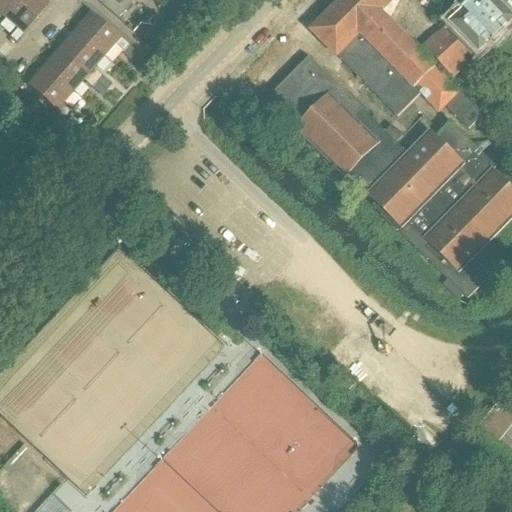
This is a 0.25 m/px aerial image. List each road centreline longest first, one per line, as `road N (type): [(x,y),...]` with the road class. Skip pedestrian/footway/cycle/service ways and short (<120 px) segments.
road 1 (residential): [(0,282),(273,0)]
road 2 (track): [(306,242),(397,330),(461,350),(497,350)]
